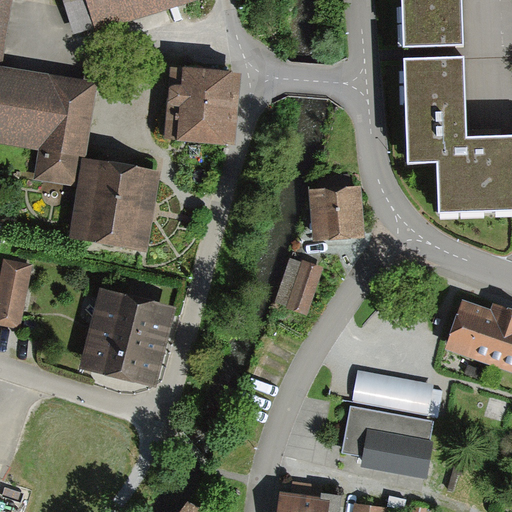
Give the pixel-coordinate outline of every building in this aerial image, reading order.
[(91,0),(99,24),(180,0),(91,0)] [(402,0),(404,46),(463,44),(461,0),(402,0)] [(464,56),(404,59),(407,163),(437,161),(439,213),(511,209),(511,136),(467,138),(464,56)] [(169,68),(164,139),(236,144),(241,73),(169,68)] [(38,173),(70,177),(84,83),(0,70),(0,135),(42,142),(38,173)] [(72,234),(126,244),(139,169),(85,160),(72,234)] [(308,189),(312,242),(367,237),(363,184),(308,189)] [(290,260),(276,303),(307,314),(322,270),(290,260)] [(0,321),(10,323),(20,267),(0,263),(0,321)] [(83,365),(140,380),(160,309),(102,293),(83,365)] [(463,300),(446,349),(511,371),(511,308),(493,302),(491,309),(463,300)] [(433,389),(434,384),(358,370),(352,402),(437,418),(442,390),(433,389)] [(434,422),(351,406),(342,453),(361,457),(359,467),(427,480),(434,441),(431,440),(434,422)] [(280,494),(277,511),(339,511),(342,497),(322,494),(321,500),(280,494)]
